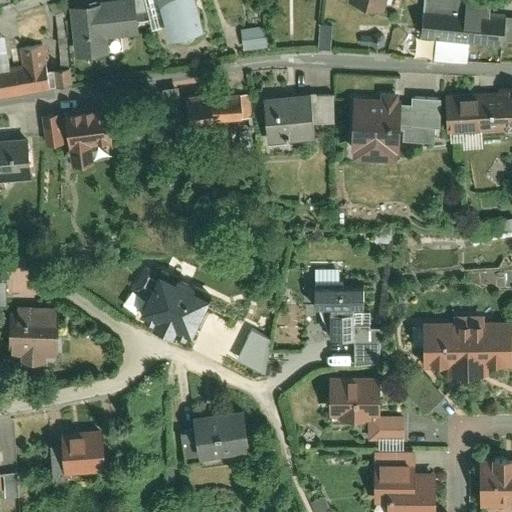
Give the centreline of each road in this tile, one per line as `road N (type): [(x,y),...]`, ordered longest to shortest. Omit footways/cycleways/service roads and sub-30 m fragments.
road 1 (residential): [(511,57),(243,49),(0,90)]
road 2 (residential): [(0,248),(26,257),(154,349)]
road 3 (residential): [(0,407),(125,380),(154,349)]
road 4 (residential): [(458,511),(456,424),(511,423)]
